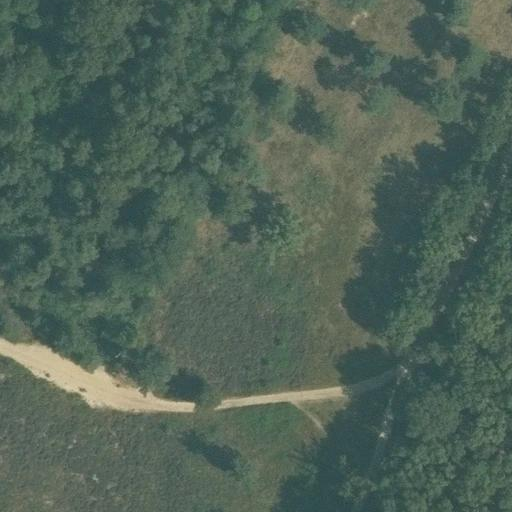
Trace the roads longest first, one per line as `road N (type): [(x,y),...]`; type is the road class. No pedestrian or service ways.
road 1 (track): [(0,339),(58,364),(195,398),(350,394),(408,372)]
road 2 (track): [(511,152),(408,372)]
road 3 (track): [(408,372),(344,511)]
